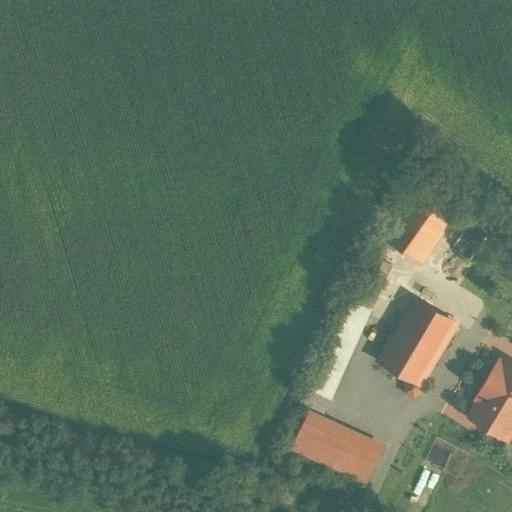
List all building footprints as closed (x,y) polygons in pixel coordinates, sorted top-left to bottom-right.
[(420,262),(455,212),(431,195),(423,205),(416,200),(387,238),(420,262)] [(390,264),(372,256),(352,299),(370,307),(390,264)] [(415,298),(379,360),(421,385),(457,323),(415,298)] [(301,402),(324,413),(370,310),(348,300),(301,402)] [(511,362),(506,359),(503,364),(499,363),(478,397),(481,399),(471,416),(506,437),(511,427),(511,362)] [(383,446),(310,412),(293,450),(366,483),(383,446)]
